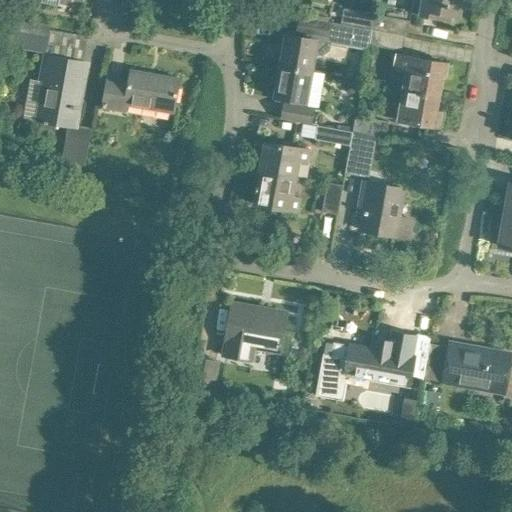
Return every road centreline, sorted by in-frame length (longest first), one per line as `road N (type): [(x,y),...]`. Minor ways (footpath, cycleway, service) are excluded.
road 1 (residential): [(468,284),(406,297),(242,266),(222,236),(226,49)]
road 2 (residential): [(468,284),(491,147),(483,60),(493,0)]
